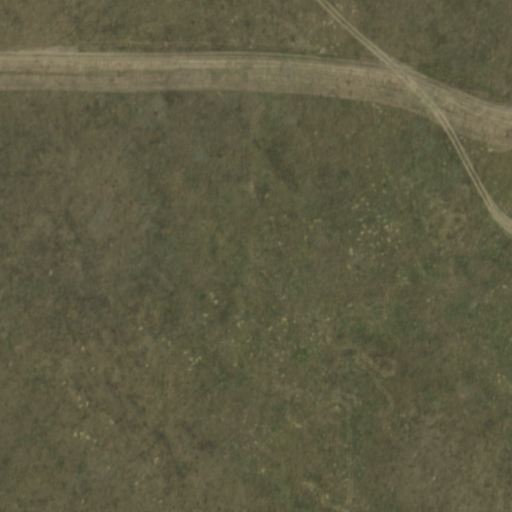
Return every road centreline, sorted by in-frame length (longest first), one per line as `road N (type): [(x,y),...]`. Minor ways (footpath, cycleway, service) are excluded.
road 1 (track): [(280,0),(404,179),(511,189)]
road 2 (track): [(321,66),(0,62)]
